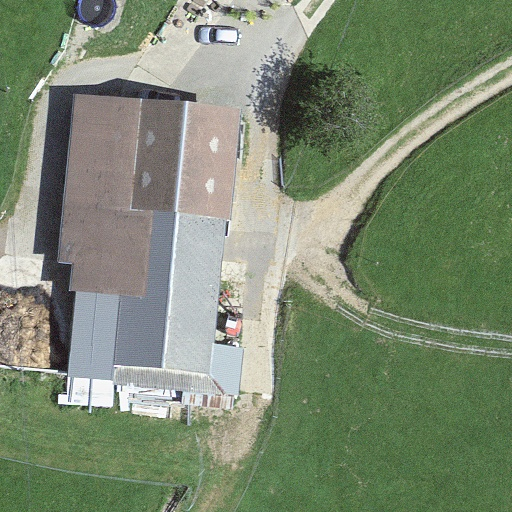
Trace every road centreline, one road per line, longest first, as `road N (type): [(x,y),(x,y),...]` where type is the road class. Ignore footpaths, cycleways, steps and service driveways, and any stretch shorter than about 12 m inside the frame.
road 1 (track): [(326,0),(272,74),(227,444)]
road 2 (track): [(251,249),(511,88)]
road 3 (track): [(246,291),(511,339)]
